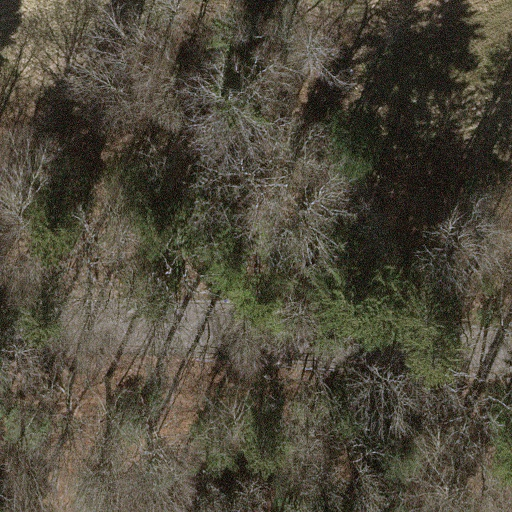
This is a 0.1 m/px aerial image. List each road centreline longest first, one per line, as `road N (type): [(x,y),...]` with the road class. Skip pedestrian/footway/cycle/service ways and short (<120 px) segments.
road 1 (track): [(511,233),(116,133),(0,64)]
road 2 (unclassified): [(0,325),(294,330),(511,349)]
